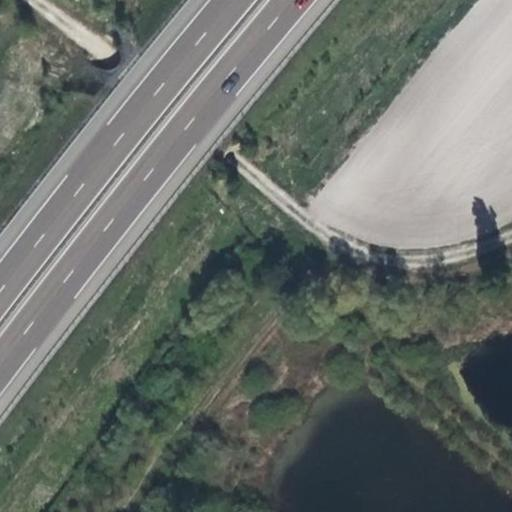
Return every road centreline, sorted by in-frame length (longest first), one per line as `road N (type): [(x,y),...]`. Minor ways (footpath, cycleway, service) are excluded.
road 1 (track): [(511,226),(417,259),(344,242),(47,0)]
road 2 (motorway): [(0,366),(165,150),(294,0)]
road 3 (motorway): [(236,0),(0,292)]
